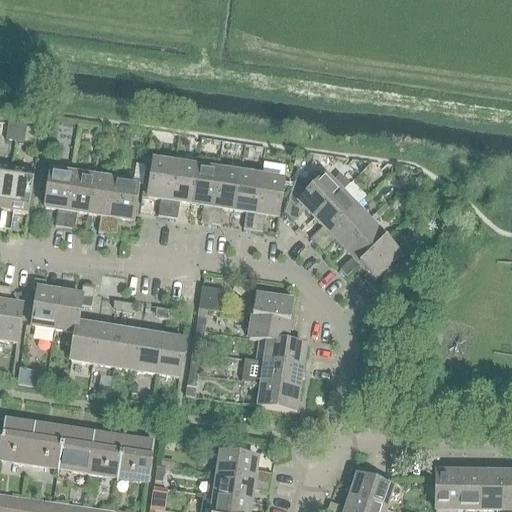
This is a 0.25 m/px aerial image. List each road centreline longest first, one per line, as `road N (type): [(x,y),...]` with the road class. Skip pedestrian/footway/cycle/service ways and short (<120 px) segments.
road 1 (residential): [(0,251),(133,269),(156,254),(292,272),(349,328),(328,421),(336,444)]
road 2 (residential): [(336,444),(511,453)]
